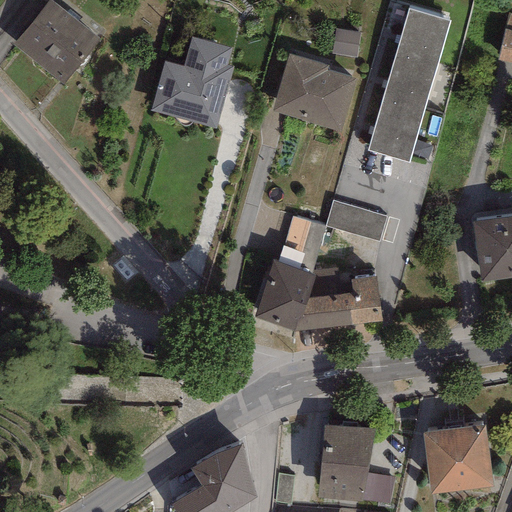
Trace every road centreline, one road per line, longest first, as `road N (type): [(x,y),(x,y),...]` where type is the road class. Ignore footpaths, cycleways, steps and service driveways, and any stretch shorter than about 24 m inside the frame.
road 1 (unclassified): [(245,364),(0,117)]
road 2 (unclassified): [(245,364),(0,299)]
road 3 (unclassified): [(283,387),(511,345)]
road 4 (unclassified): [(94,511),(283,387)]
